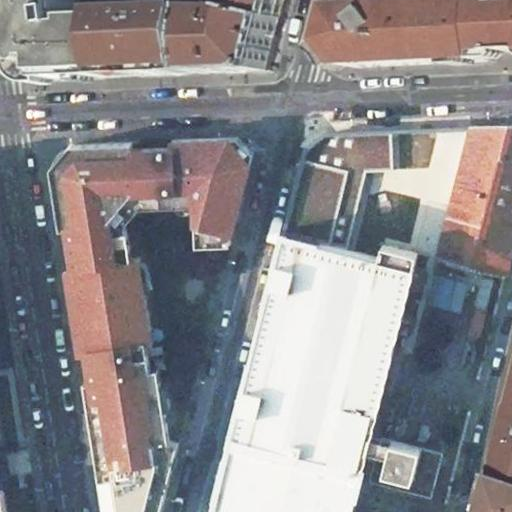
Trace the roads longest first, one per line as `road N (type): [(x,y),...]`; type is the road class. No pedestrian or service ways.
road 1 (residential): [(189,511),(294,104)]
road 2 (residential): [(7,115),(72,511)]
road 3 (residential): [(294,104),(7,115)]
road 4 (residential): [(511,94),(294,104)]
road 5 (residential): [(473,511),(511,355)]
